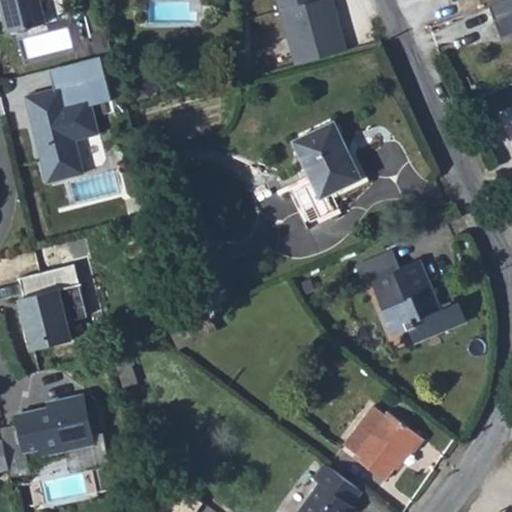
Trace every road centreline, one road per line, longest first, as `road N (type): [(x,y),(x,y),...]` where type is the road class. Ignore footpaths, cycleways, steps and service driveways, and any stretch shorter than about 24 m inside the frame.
road 1 (residential): [(386,0),(511,297)]
road 2 (residential): [(511,368),(492,430),(431,511)]
